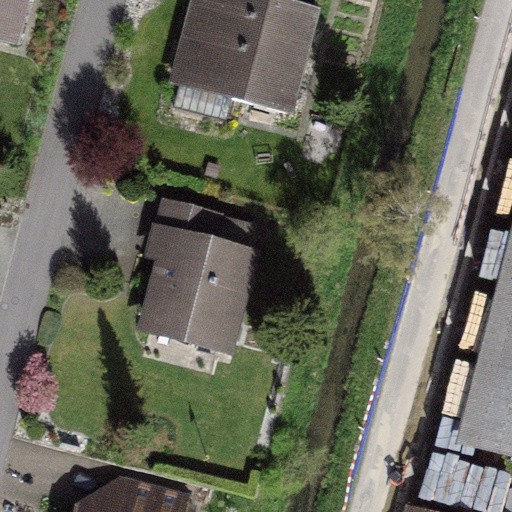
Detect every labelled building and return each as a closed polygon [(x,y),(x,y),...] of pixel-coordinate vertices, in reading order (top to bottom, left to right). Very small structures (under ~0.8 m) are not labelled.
[(0,0),(0,50),(10,53),(26,0),(0,0)] [(286,116),(308,19),(225,0),(195,0),(174,91),(286,116)] [(224,361),(251,261),(243,259),(250,232),(161,209),(146,266),(155,268),(136,338),(224,361)] [(511,323),(481,443),(511,450),(511,323)] [(188,511),(190,505),(119,487),(83,511),(188,511)]
